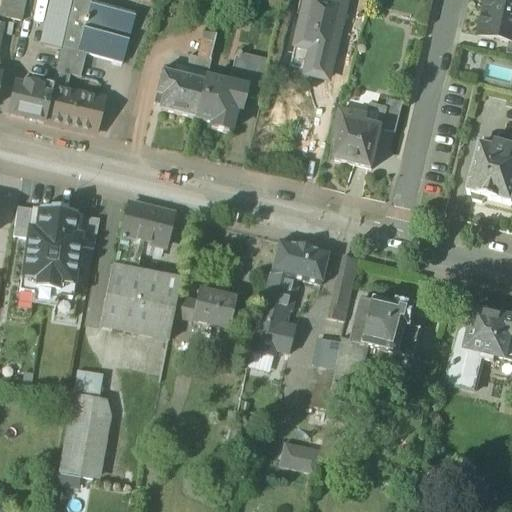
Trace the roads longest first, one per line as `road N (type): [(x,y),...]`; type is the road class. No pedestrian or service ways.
road 1 (tertiary): [(0,146),(392,238)]
road 2 (residential): [(392,238),(450,0)]
road 3 (tertiary): [(392,238),(511,269)]
